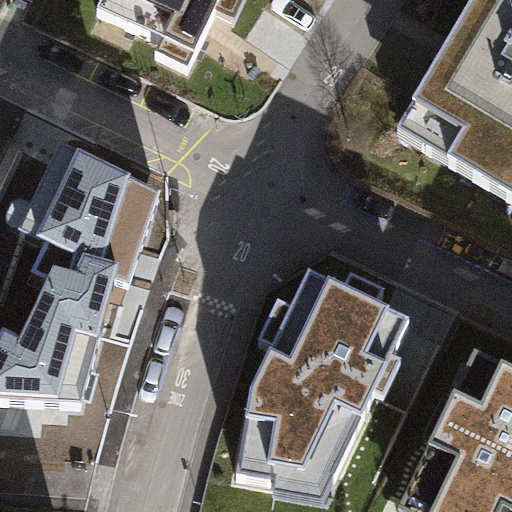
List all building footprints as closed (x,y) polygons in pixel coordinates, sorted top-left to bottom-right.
[(166,52),(160,63),(192,78),(219,22),(236,30),(250,0),(109,0),(100,19),(166,52)] [(511,0),(471,0),(390,136),(511,208),(511,0)] [(0,405),(81,409),(103,328),(113,288),(129,292),(160,200),(59,151),(31,210),(18,205),(7,230),(46,246),(31,277),(47,284),(20,344),(0,336),(0,405)] [(262,339),(275,346),(254,387),(240,473),(277,479),(273,490),(323,498),(372,392),(382,396),(400,357),(391,353),(408,318),(380,304),(387,291),(354,273),(346,287),(311,270),(293,307),(281,300),(262,339)] [(511,511),(511,373),(480,358),(406,511),(511,511)]
